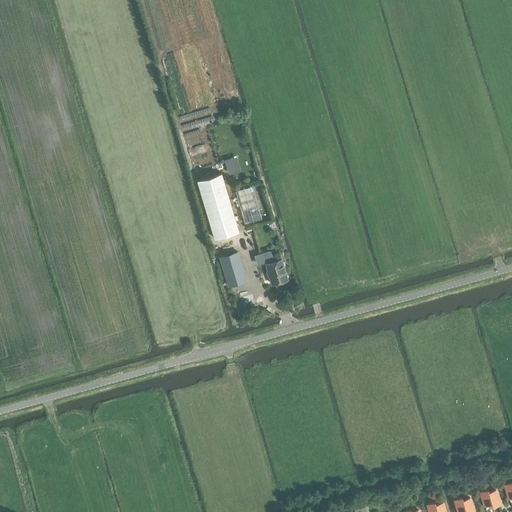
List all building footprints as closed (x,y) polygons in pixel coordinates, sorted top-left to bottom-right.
[(230,158),(224,159),(228,174),(234,172),(230,158)] [(238,230),(226,191),(221,173),(198,180),(215,237),(238,230)] [(250,186),(238,190),(243,209),(255,205),(250,186)] [(259,212),(248,215),(249,221),(261,218),(259,212)] [(268,251),(263,253),(268,271),(269,275),(270,275),(272,283),(287,279),(281,258),(272,261),(268,251)] [(226,255),(220,256),(229,285),(246,280),(239,258),(228,261),(226,255)] [(488,488),(481,491),(485,505),(492,503),(493,506),(500,503),(495,489),(489,491),(488,488)] [(462,496),(455,499),(458,511),(462,511),(466,511),(471,511),(474,511),(469,497),(463,499),(462,496)] [(435,501),(427,503),(430,511),(445,511),(442,502),(436,504),(435,501)]
